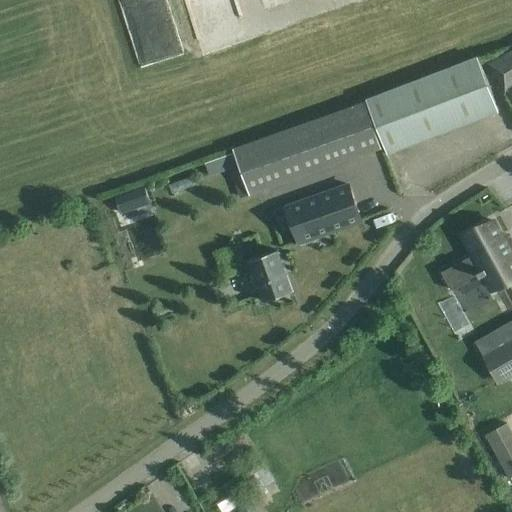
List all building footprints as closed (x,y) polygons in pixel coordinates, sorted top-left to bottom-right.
[(511,88),(511,50),(489,64),(505,93),(511,88)] [(498,111),(479,60),(412,84),(366,101),(387,154),(498,111)] [(381,149),(365,103),(233,150),(249,195),(381,149)] [(349,185),(286,208),(299,244),(304,242),(304,245),(318,240),(315,232),(329,227),(331,232),(362,221),(349,185)] [(125,211),(129,206),(125,193),(115,196),(120,212),(125,211)] [(441,273),(451,290),(479,275),(480,277),(484,275),(492,290),(511,279),(511,239),(510,235),(503,239),(493,221),(463,237),(473,255),(441,273)] [(277,251),(249,261),(254,273),(245,276),(251,293),(260,290),(264,302),(291,292),(277,251)] [(511,340),(483,357),(498,383),(511,374),(511,340)] [(511,436),(511,433),(507,424),(485,436),(492,447),(511,436)] [(511,462),(503,467),(509,479),(511,476),(511,462)] [(268,493),(254,469),(245,475),(258,499),(268,493)] [(259,511),(252,499),(237,508),(239,511),(259,511)]
